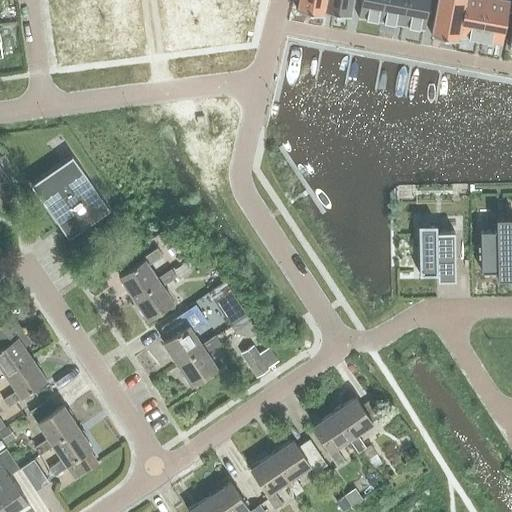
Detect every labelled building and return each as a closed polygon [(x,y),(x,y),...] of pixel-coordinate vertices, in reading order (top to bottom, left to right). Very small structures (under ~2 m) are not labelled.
[(298,0),(296,10),(323,15),(325,0),(298,0)] [(325,0),(323,15),(324,15),(324,11),(351,16),(353,0),(325,0)] [(361,0),(358,17),(380,21),(384,0),(361,0)] [(384,0),(380,21),(401,25),(406,0),(384,0)] [(406,0),(401,25),(423,30),(429,0),(406,0)] [(437,0),(431,35),(457,40),(464,0),(437,0)] [(464,0),(457,40),(458,40),(459,36),(479,40),(486,0),(464,0)] [(503,0),(486,0),(479,40),(502,44),(509,1),(503,0)] [(87,226),(109,211),(72,156),(30,184),(53,218),(73,205),(87,226)] [(0,205),(17,194),(18,194),(0,166),(0,205)] [(496,230),(480,230),(481,271),(497,271),(497,279),(511,278),(511,217),(496,218),(496,230)] [(436,224),(418,224),(419,274),(437,273),(437,280),(441,280),(455,280),(454,231),(436,231),(436,224)] [(159,280),(157,278),(148,265),(162,256),(157,248),(142,258),(144,259),(119,276),(133,298),(159,280)] [(176,277),(176,276),(181,272),(177,265),(157,278),(159,280),(133,298),(147,319),(173,302),(163,286),(176,277)] [(206,322),(201,314),(195,305),(162,328),(169,338),(163,342),(177,364),(203,346),(201,344),(193,331),(206,322)] [(32,358),(21,342),(27,338),(12,316),(0,324),(0,348),(3,352),(0,353),(0,382),(7,377),(6,375),(32,358)] [(207,352),(220,343),(215,335),(201,344),(203,346),(177,364),(191,385),(217,368),(207,352)] [(258,354),(252,344),(239,353),(254,377),(278,362),(268,347),(258,354)] [(21,396),(46,379),(32,358),(6,375),(7,377),(16,391),(2,400),(8,408),(22,398),(21,396)] [(351,437),(349,439),(358,453),(366,448),(356,434),(373,423),(370,419),(380,411),(371,399),(361,406),(355,397),(334,412),(351,437)] [(77,426),(63,405),(53,412),(46,401),(30,412),(48,438),(34,447),(39,455),(53,446),(52,444),(77,426)] [(335,448),(349,439),(351,437),(334,412),(313,426),(329,451),(327,452),(337,467),(345,462),(335,448)] [(14,438),(6,425),(5,427),(0,429),(0,436),(5,444),(14,438)] [(85,471),(97,463),(88,450),(92,448),(77,426),(52,444),(53,446),(62,459),(48,468),(53,476),(68,466),(67,464),(76,458),(85,471)] [(314,473),(327,465),(309,439),(298,447),(293,440),(271,454),(289,480),(286,481),(295,495),(303,490),(293,476),(309,466),(314,473)] [(0,501),(7,511),(11,511),(27,502),(9,475),(19,469),(6,449),(0,452),(0,501)] [(273,490),(286,481),(289,480),(271,454),(250,469),(266,493),(264,494),(274,509),(282,504),(273,490)] [(36,491),(49,483),(33,459),(20,468),(36,491)] [(240,511),(248,508),(230,482),(209,496),(219,511),(240,511)] [(361,499),(354,487),(342,495),(350,506),(361,499)] [(219,511),(209,496),(188,511),(219,511)] [(349,507),(343,497),(336,501),(343,511),(349,507)]
